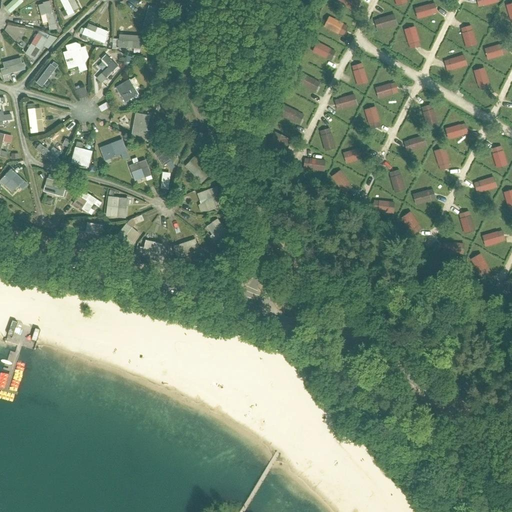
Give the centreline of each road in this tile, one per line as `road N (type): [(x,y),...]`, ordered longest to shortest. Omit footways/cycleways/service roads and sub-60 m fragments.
road 1 (unclassified): [(256,307),(263,228),(189,84),(190,0)]
road 2 (unclassified): [(256,307),(385,365),(511,458)]
road 3 (unclassified): [(0,239),(256,307)]
